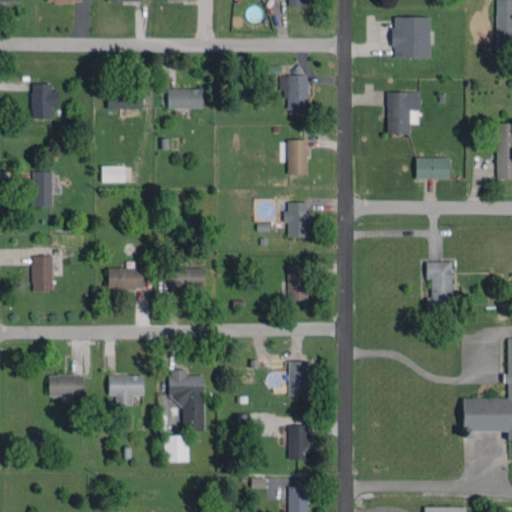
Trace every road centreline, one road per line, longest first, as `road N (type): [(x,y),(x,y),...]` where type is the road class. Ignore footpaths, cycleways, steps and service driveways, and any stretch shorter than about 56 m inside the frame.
road 1 (residential): [(345,0),(345,511)]
road 2 (residential): [(0,333),(345,327)]
road 3 (residential): [(0,44),(345,47)]
road 4 (residential): [(345,209),(511,208)]
